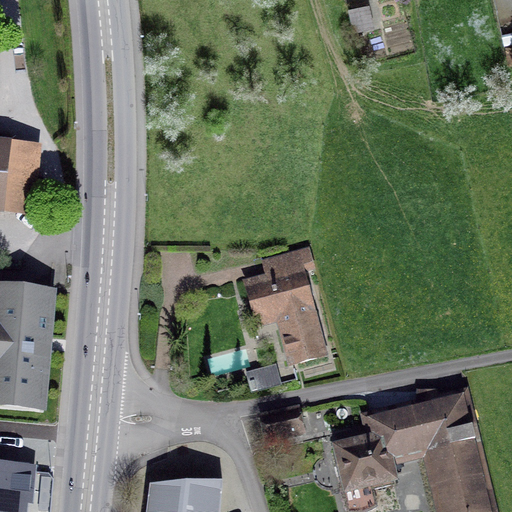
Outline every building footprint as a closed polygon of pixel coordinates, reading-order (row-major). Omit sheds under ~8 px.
[(0,216),(44,222),(46,151),(0,146),(0,216)] [(331,367),(305,252),(262,262),(266,280),(246,284),(258,335),(279,330),(290,376),(331,367)] [(67,294),(0,286),(0,416),(52,422),(67,294)] [(337,450),(348,501),(399,489),(394,465),(430,457),(443,511),(497,511),(470,394),(367,418),(373,442),(337,450)] [(268,425),(272,444),(307,436),(302,417),(268,425)] [(0,511),(36,511),(41,470),(0,465),(0,437),(0,436),(0,511)] [(213,511),(217,488),(154,492),(151,511),(213,511)]
